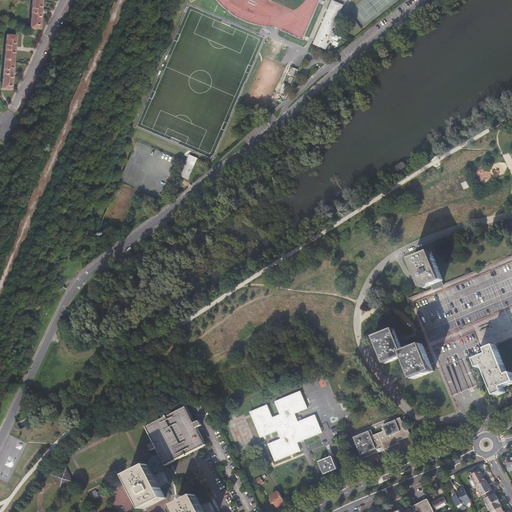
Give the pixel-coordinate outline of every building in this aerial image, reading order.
[(342,5),(332,0),(314,43),(324,48),(342,5)] [(39,29),(42,2),(32,1),(30,28),(39,29)] [(4,62),(14,63),(16,36),(6,35),(4,62)] [(11,89),(14,63),(4,62),(2,88),(11,89)] [(195,165),(187,161),(180,176),(188,179),(195,165)] [(430,285),(431,289),(442,285),(440,281),(441,280),(435,265),(430,252),(411,260),(417,276),(422,288),(430,285)] [(431,289),(406,299),(429,353),(434,365),(436,371),(443,367),(446,366),(462,360),(464,359),(476,354),(495,346),(511,339),(511,256),(442,285),(431,289)] [(434,365),(429,353),(424,355),(421,346),(402,353),(401,350),(405,348),(400,338),(396,339),(392,330),(373,338),(385,365),(403,357),(409,372),(413,380),(432,372),(430,367),(434,365)] [(507,376),(495,346),(476,354),(478,359),(474,360),(478,369),(483,367),(495,396),(504,392),(502,388),(511,383),(511,374),(507,376)] [(268,406),(251,413),(262,439),(278,432),(281,440),(268,445),(276,462),(301,452),(298,444),(323,433),(316,416),(299,423),(296,415),(309,410),(301,392),(276,403),(281,415),(273,418),(268,406)] [(165,419),(146,428),(155,445),(150,447),(152,452),(157,449),(166,466),(205,446),(197,429),(202,427),(200,422),(194,425),(186,408),(167,418),(167,416),(165,417),(165,419)] [(371,431),(349,440),(352,447),(356,445),(363,459),(399,443),(398,441),(410,436),(407,428),(405,429),(400,419),(383,426),(386,432),(374,437),(371,431)] [(333,457),(320,462),(325,475),(338,470),(333,457)] [(149,466),(127,477),(145,510),(166,499),(156,480),(149,466)] [(471,475),(472,478),(477,486),(478,485),(485,481),(481,474),(482,473),(480,470),(471,475)] [(66,474),(57,479),(61,488),(70,483),(66,474)] [(489,485),(486,481),(485,481),(478,485),(479,487),(483,495),(492,490),(490,487),(489,485)] [(466,492),(464,488),(459,491),(460,491),(457,493),(457,494),(452,497),(457,507),(462,504),(463,506),(471,501),(466,492)] [(286,503),(279,492),(272,496),(274,499),(271,500),(274,504),(275,503),(278,508),(286,503)] [(494,494),(484,499),(486,503),(488,506),(499,500),(497,496),(496,496),(494,494)] [(204,511),(196,495),(175,506),(177,511),(204,511)] [(444,497),(433,503),(437,510),(448,504),(444,497)] [(433,511),(427,499),(414,506),(416,511),(433,511)] [(489,508),(491,511),(492,511),(501,507),(500,504),(501,503),(499,500),(488,506),(489,508)]
